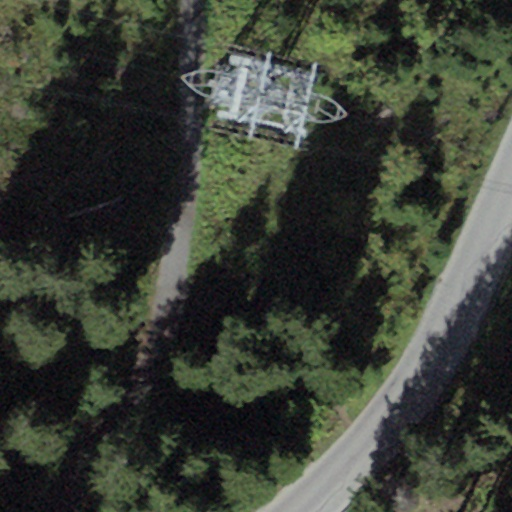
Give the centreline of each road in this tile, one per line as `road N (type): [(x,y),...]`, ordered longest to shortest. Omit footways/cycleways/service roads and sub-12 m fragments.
road 1 (track): [(188,0),(185,187),(162,318),(133,391),(50,511)]
road 2 (residential): [(511,179),(447,327),(387,427),(308,511)]
